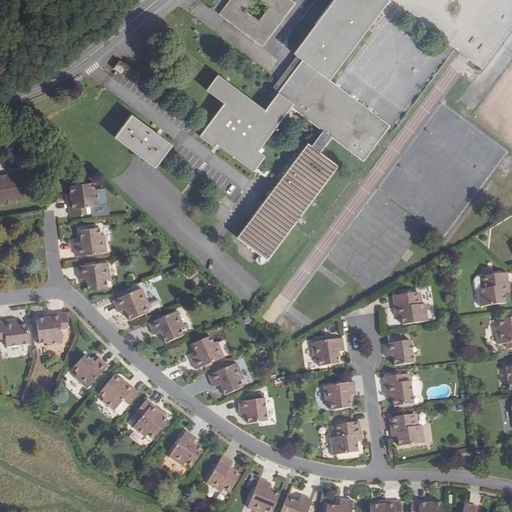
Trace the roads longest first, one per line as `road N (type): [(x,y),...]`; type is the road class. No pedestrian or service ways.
road 1 (residential): [(377,474),(293,465),(235,437),(55,290)]
road 2 (tertiary): [(0,101),(56,80),(159,0)]
road 3 (residential): [(359,337),(377,474)]
road 4 (residential): [(511,487),(377,474)]
